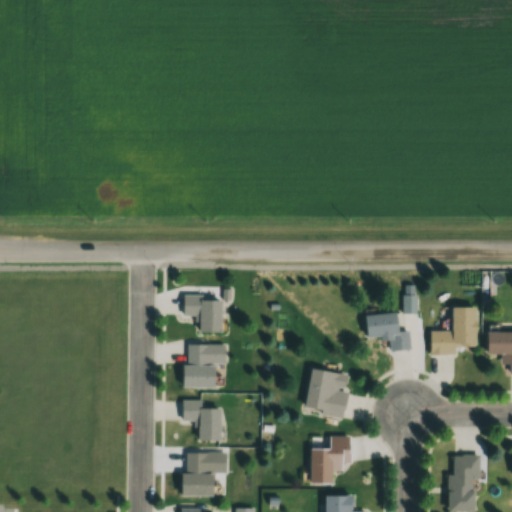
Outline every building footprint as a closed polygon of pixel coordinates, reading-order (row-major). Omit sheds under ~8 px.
[(415,295),(401,295),(401,311),(415,311),(415,295)] [(219,296),(181,296),(181,314),(196,314),(196,331),(219,331),(219,296)] [(473,306),(450,306),(450,329),(428,329),(428,353),(453,353),(453,345),(473,345),(473,306)] [(363,313),(363,337),(388,336),(388,349),(408,348),(407,329),(395,330),(394,312),(363,313)] [(507,372),(511,371),(511,331),(484,331),(484,353),(500,353),(500,364),(507,364),(507,372)] [(209,386),(209,343),(186,343),(186,363),(179,363),(179,386),(209,386)] [(340,416),(348,374),(308,367),(301,409),(340,416)] [(195,439),(217,439),(218,407),(199,407),(199,399),(180,398),(180,419),(195,419),(195,439)] [(348,461),(348,435),(308,435),(308,482),(329,482),(329,471),(340,470),(340,461),(348,461)] [(185,473),(179,473),(179,495),(211,495),(211,473),(225,473),(225,451),(185,451),(185,473)] [(445,474),(445,511),(471,511),(471,478),(477,478),(477,454),(451,454),(451,474),(445,474)] [(363,511),(364,510),(349,509),(350,495),(322,494),(322,511),(363,511)]
